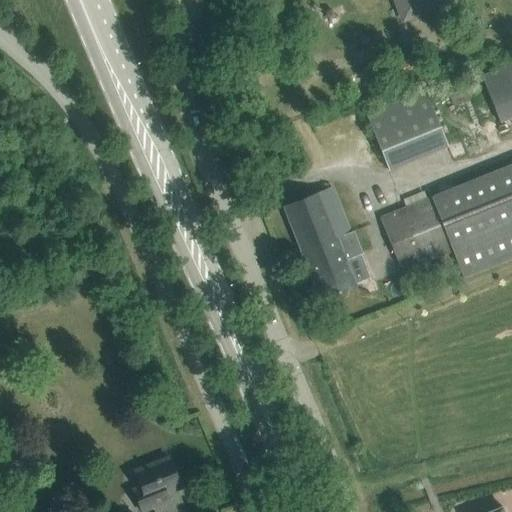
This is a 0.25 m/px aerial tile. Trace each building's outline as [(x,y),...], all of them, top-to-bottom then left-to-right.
[(398,0),(404,16),(449,0),(398,0)] [(386,63),(393,82),(420,72),(413,53),(386,63)] [(511,64),(483,76),(502,123),(511,119),(511,64)] [(244,66),(235,73),(246,86),(255,78),(244,66)] [(464,87),(449,93),(454,107),(469,101),(464,87)] [(366,114),(387,169),(448,146),(424,92),(366,114)] [(405,207),(380,217),(401,271),(452,250),(463,278),(511,257),(511,166),(426,201),(406,209),(405,207)] [(332,187),(303,199),(285,206),(322,299),(356,286),(345,260),(372,250),(363,226),(350,232),(332,187)] [(386,290),(392,306),(408,300),(401,284),(386,290)] [(180,511),(185,510),(177,490),(181,488),(168,457),(134,471),(141,486),(132,489),(141,511),(142,511),(152,508),(153,511),(180,511)]
